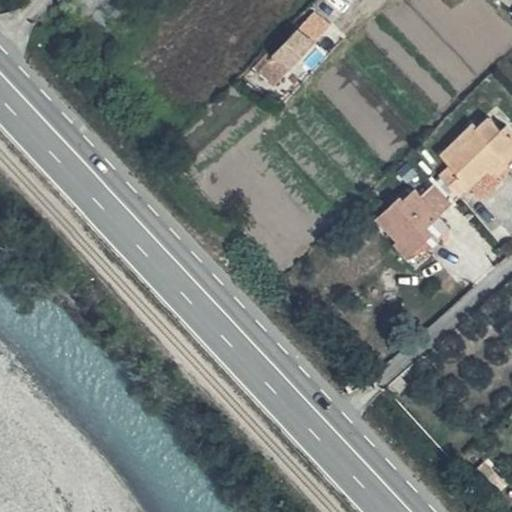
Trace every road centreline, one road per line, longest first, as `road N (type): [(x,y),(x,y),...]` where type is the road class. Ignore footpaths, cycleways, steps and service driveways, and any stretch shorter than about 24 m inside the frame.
road 1 (primary): [(0,85),(398,511)]
road 2 (unknown): [(321,429),(511,262)]
